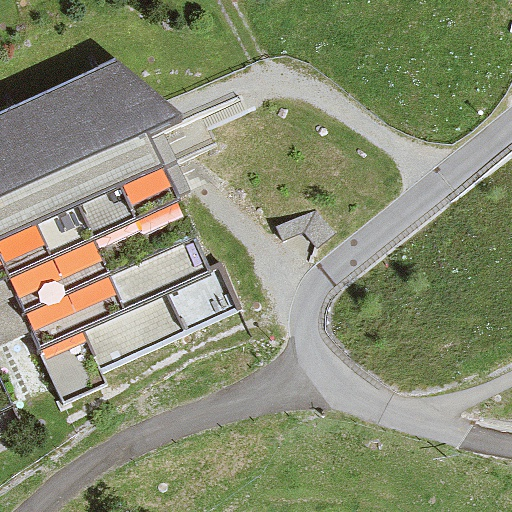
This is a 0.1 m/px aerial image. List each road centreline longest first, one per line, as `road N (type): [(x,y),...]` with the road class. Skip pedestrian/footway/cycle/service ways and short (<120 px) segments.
road 1 (track): [(325,368),(307,315),(318,284),(511,125)]
road 2 (track): [(31,511),(122,445),(325,368)]
road 3 (track): [(511,446),(363,400),(325,368)]
